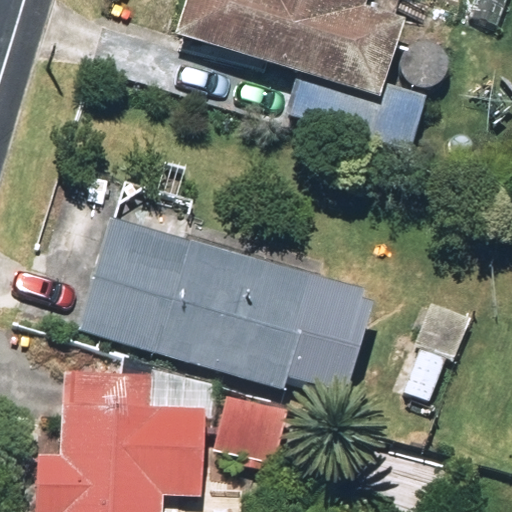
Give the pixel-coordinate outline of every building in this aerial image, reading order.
[(369,0),(191,0),(174,52),(297,93),(286,124),(406,165),(424,112),(381,98),(402,39),(360,25),(369,0)] [(318,296),(112,233),(78,342),(285,405),(318,296)] [(429,315),(413,355),(451,370),(467,331),(429,315)] [(428,410),(443,372),(419,361),(402,400),(428,410)] [(200,511),(205,392),(64,386),(61,458),(43,458),(43,471),(37,471),(35,511),(200,511)] [(238,477),(263,485),(265,476),(277,481),(292,431),(228,411),(213,462),(241,470),(238,477)]
